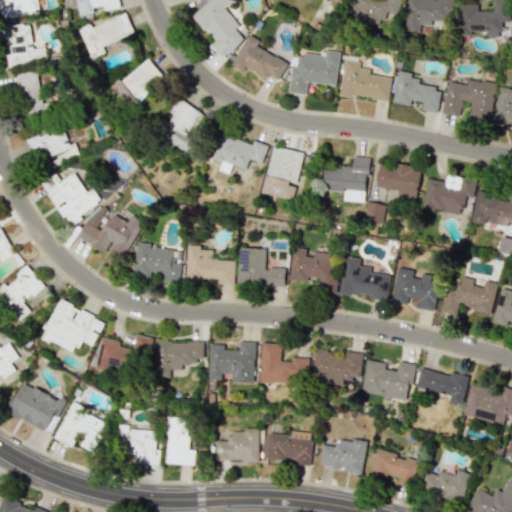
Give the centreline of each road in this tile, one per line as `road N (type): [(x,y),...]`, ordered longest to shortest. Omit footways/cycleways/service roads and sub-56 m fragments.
road 1 (residential): [(0,144),(49,240),(96,284),(129,301),(340,320),(511,359)]
road 2 (residential): [(155,0),(199,72),(260,112),(511,158)]
road 3 (tertiary): [(0,448),(70,483),(128,497),(276,497),(374,511)]
